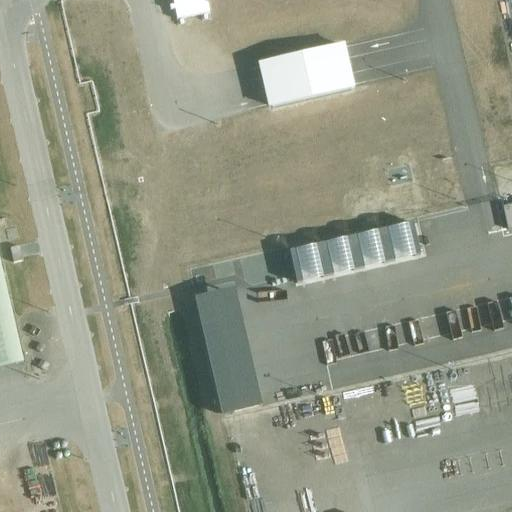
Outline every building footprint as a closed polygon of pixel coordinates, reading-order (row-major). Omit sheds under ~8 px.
[(198,0),(165,0),(166,19),(200,17),(198,0)] [(338,50),(250,68),(259,113),(347,95),(338,50)] [(289,283),(405,270),(400,230),(385,232),(385,234),(364,236),(363,228),(347,230),(349,241),(303,246),(303,241),(284,243),(289,283)] [(0,369),(23,364),(0,264),(0,369)] [(227,294),(187,303),(214,421),(254,412),(227,294)]
